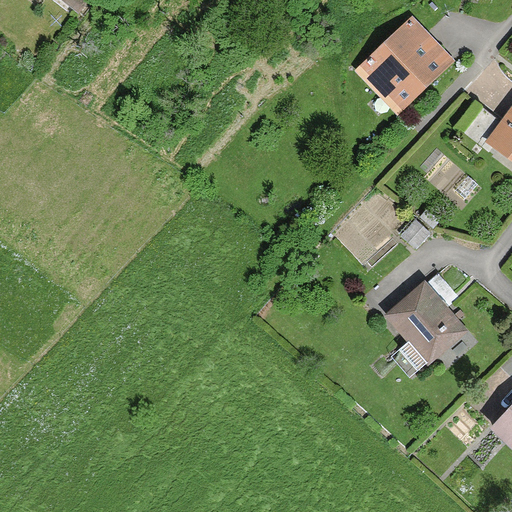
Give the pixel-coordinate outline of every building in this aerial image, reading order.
[(60,0),(81,17),(95,0),(60,0)] [(457,64),(413,20),(357,76),(400,120),(457,64)] [(511,109),(487,142),(511,160),(511,109)] [(440,274),(386,316),(429,369),(472,336),(451,309),(461,301),(440,274)] [(511,407),(491,429),(511,448),(511,407)]
